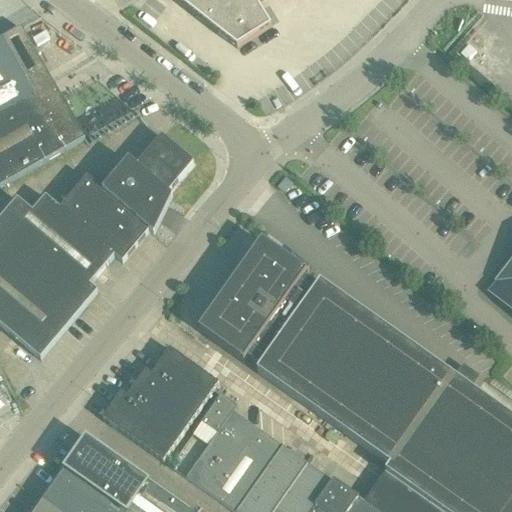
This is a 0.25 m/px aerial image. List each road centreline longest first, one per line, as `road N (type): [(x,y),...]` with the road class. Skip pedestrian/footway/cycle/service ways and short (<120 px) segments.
road 1 (unclassified): [(0,472),(244,170)]
road 2 (unclassified): [(244,170),(301,138),(445,0)]
road 3 (unclassified): [(59,0),(224,134),(244,170)]
road 4 (unknown): [(57,401),(216,511)]
